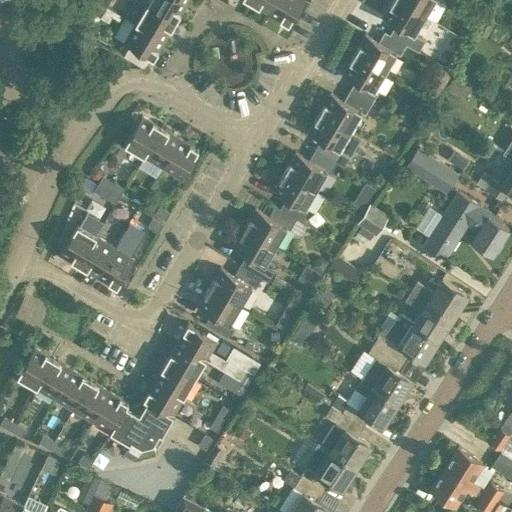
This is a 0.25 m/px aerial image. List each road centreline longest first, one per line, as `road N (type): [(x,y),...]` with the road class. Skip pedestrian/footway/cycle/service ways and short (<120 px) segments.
road 1 (residential): [(22,254),(113,307),(140,313),(157,305),(254,142)]
road 2 (residential): [(496,307),(367,511)]
road 3 (residential): [(101,96),(129,86),(160,91),(254,142)]
road 4 (residential): [(254,142),(340,0)]
